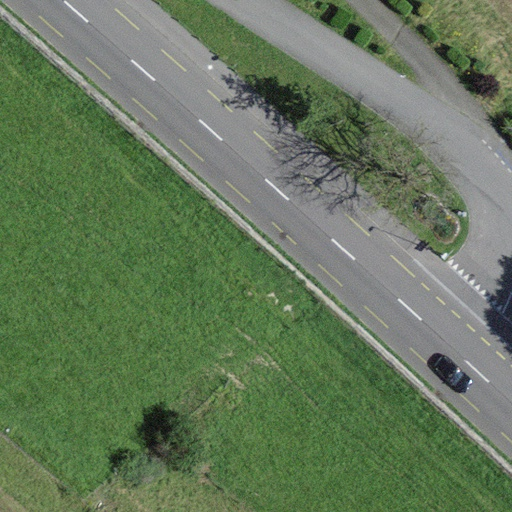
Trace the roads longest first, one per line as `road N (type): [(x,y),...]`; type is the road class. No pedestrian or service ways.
road 1 (primary): [(71,0),(467,353)]
road 2 (unclassified): [(244,0),(417,111),(468,150),(511,199)]
